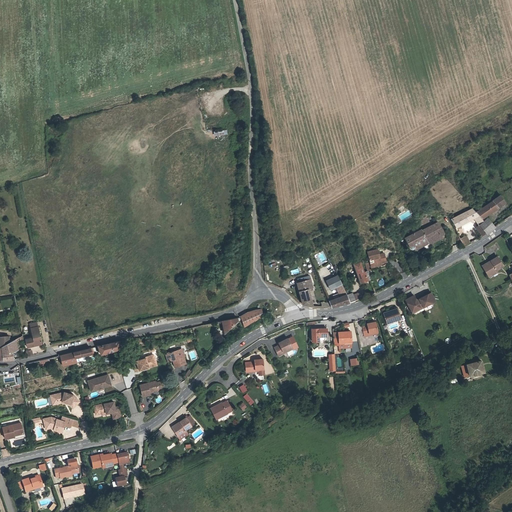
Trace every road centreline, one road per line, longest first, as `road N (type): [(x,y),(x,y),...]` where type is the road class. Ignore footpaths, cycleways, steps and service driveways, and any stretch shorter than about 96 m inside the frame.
road 1 (tertiary): [(298,313),(228,352),(139,431),(0,463)]
road 2 (residential): [(258,290),(252,114),(233,0)]
road 3 (residential): [(258,290),(238,310),(0,363)]
road 4 (tertiary): [(511,221),(369,301),(298,313)]
